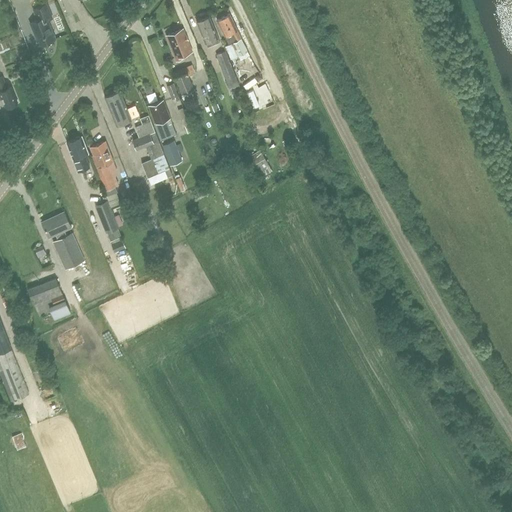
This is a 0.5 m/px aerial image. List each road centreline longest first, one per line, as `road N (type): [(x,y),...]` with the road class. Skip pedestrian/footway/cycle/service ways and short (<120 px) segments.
road 1 (tertiary): [(0,193),(144,0)]
road 2 (track): [(235,0),(316,167)]
